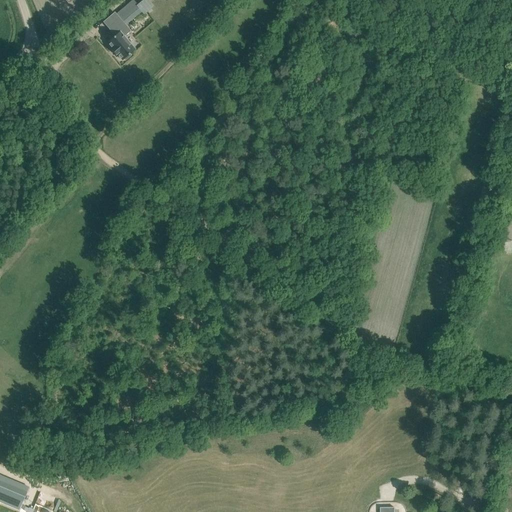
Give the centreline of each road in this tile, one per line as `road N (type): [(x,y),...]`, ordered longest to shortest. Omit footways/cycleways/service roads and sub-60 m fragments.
road 1 (track): [(307,299),(100,159),(35,37)]
road 2 (track): [(507,400),(390,349),(307,299)]
road 3 (track): [(226,0),(85,137)]
